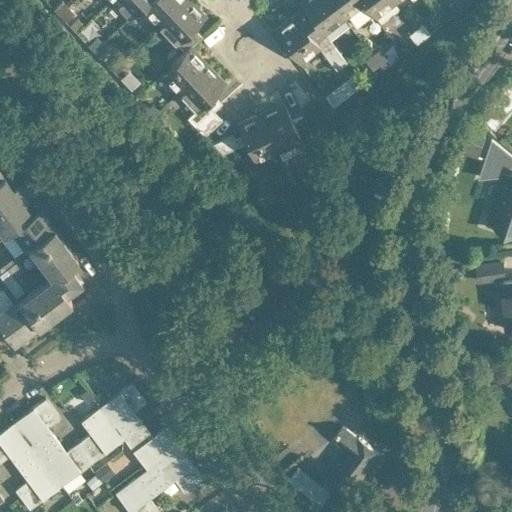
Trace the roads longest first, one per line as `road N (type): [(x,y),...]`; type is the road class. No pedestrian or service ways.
road 1 (tertiary): [(511,18),(445,115),(413,195),(412,258),(441,457),(437,511)]
road 2 (residential): [(8,129),(118,279),(126,345)]
road 3 (residential): [(272,511),(181,390),(126,345)]
road 4 (residential): [(126,345),(64,354),(0,397)]
